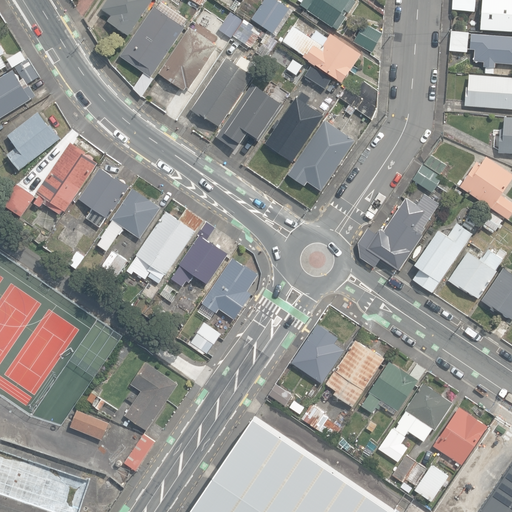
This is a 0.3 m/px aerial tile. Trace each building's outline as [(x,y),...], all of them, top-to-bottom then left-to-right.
[(112,15),(108,21),(130,35),(153,0),(108,0),(103,8),(112,15)] [(278,0),(264,0),(253,18),(274,33),(291,8),(278,0)] [(308,9),(308,10),(333,27),(334,26),(339,30),(348,17),(345,15),(348,11),(351,13),(358,1),(355,0),(298,0),(303,2),(301,4),(308,9)] [(476,0),(453,0),(453,8),(476,10),(476,0)] [(511,0),(482,0),(481,29),(511,31),(511,0)] [(121,56),(145,72),(152,77),(186,27),(155,6),(121,56)] [(231,37),(243,20),(231,12),(219,29),(231,37)] [(255,26),(245,19),(233,35),(252,48),(260,35),(252,30),(255,26)] [(365,22),(354,42),(373,52),(384,33),(365,22)] [(317,65),(343,82),(362,54),(331,33),(328,38),(317,30),(315,34),(313,33),(311,36),(312,37),(312,38),(294,26),(284,41),(305,55),(304,56),(310,60),(309,61),(316,66),(317,65)] [(190,27),(160,73),(185,90),(188,86),(190,88),(219,45),(190,27)] [(468,52),(470,32),(452,30),(450,50),(468,52)] [(511,36),(472,33),(471,49),(475,49),(475,61),(484,62),(484,67),(496,68),(497,63),(503,63),(504,60),(511,60),(511,36)] [(279,42),(273,38),(264,51),(270,55),(279,42)] [(13,67),(10,62),(6,64),(1,55),(6,53),(2,47),(0,44),(0,42),(0,40),(0,70),(6,66),(9,70),(13,67)] [(21,51),(8,59),(10,62),(13,67),(27,59),(21,51)] [(303,71),(274,52),(259,74),(288,93),(303,71)] [(227,58),(192,109),(207,119),(207,118),(221,127),(256,76),(251,73),(257,65),(243,56),(237,64),(227,58)] [(16,67),(23,78),(24,77),(28,84),(39,77),(28,59),(16,67)] [(326,89),(332,79),(311,66),(305,75),(326,89)] [(0,118),(33,99),(32,98),(37,95),(31,85),(30,86),(28,84),(24,77),(23,78),(20,80),(14,69),(0,77),(0,118)] [(152,77),(145,72),(134,88),(142,97),(154,78),(152,77)] [(467,86),(465,106),(511,108),(511,77),(470,74),(469,87),(467,86)] [(42,79),(31,85),(39,99),(50,93),(42,79)] [(364,81),(356,93),(377,107),(379,90),(364,81)] [(248,134),(259,141),(285,105),(253,83),(217,137),(236,149),(241,143),(242,143),(248,134)] [(377,107),(356,93),(347,86),(340,97),(373,119),(375,114),(377,110),(377,107)] [(298,97),(297,96),(281,120),(279,119),(273,127),(275,129),(266,143),(294,161),(316,129),(317,130),(321,124),(319,124),(325,115),(307,103),(311,97),(303,91),(298,97)] [(339,114),(333,110),(328,117),(334,121),(339,114)] [(8,154),(20,170),(62,138),(52,124),(49,126),(39,112),(9,135),(18,147),(8,154)] [(511,116),(505,116),(504,129),(501,129),(499,152),(511,153),(511,116)] [(356,140),(326,119),(288,174),(306,186),(309,182),(322,191),(356,140)] [(63,209),(66,211),(99,162),(94,160),(94,158),(93,157),(91,155),(89,154),(87,154),(86,154),(87,152),(71,142),(35,195),(35,196),(36,196),(38,198),(35,203),(41,207),(44,203),(61,214),(63,209)] [(432,154),(426,164),(441,174),(448,164),(432,154)] [(482,164),(478,161),(461,186),(509,218),(511,214),(511,200),(503,194),(511,181),(511,172),(487,155),(482,164)] [(443,177),(424,163),(413,179),(433,192),(443,177)] [(109,219),(131,186),(127,183),(126,182),(126,181),(125,180),(123,179),(122,179),(120,179),(117,176),(116,178),(101,168),(80,199),(81,199),(74,209),(82,214),(85,210),(87,211),(90,206),(94,208),(87,217),(101,227),(107,218),(109,219)] [(35,196),(35,195),(18,183),(4,204),(22,216),(36,196),(35,196)] [(121,234),(126,228),(141,238),(162,207),(133,188),(111,220),(113,221),(102,237),(103,238),(98,244),(108,250),(120,233),(121,234)] [(378,233),(369,228),(359,242),(361,258),(376,267),(382,258),(401,271),(425,235),(423,233),(427,228),(425,227),(441,203),(425,193),(418,204),(407,197),(384,230),(381,228),(378,233)] [(179,219),(197,231),(205,220),(188,208),(179,219)] [(166,275),(197,231),(179,219),(167,210),(137,254),(138,255),(128,270),(133,274),(135,271),(146,278),(145,279),(152,284),(156,278),(161,282),(163,279),(157,275),(160,271),(166,275)] [(492,213),(483,228),(495,236),(505,221),(492,213)] [(201,234),(208,239),(216,227),(207,221),(198,234),(200,236),(201,234)] [(421,268),(413,279),(433,293),(475,234),(458,222),(449,236),(440,230),(416,265),(421,268)] [(195,275),(208,284),(229,253),(221,247),(222,246),(219,243),(217,245),(208,239),(201,234),(200,236),(180,264),(181,265),(172,278),(184,286),(187,281),(190,282),(195,275)] [(469,251),(449,280),(467,293),(469,291),(470,292),(470,293),(471,294),(473,295),(474,295),(479,298),(498,270),(497,270),(504,259),(504,258),(508,252),(501,248),(497,254),(489,248),(483,257),(482,257),(481,259),(469,251)] [(69,263),(77,269),(86,256),(78,250),(69,263)] [(118,277),(129,260),(119,253),(118,254),(113,250),(102,265),(108,269),(108,270),(118,277)] [(235,319),(253,293),(249,291),(260,274),(245,264),(245,265),(233,257),(203,302),(218,312),(220,309),(235,319)] [(511,271),(505,267),(482,300),(497,310),(498,309),(503,312),(504,314),(505,316),(507,317),(510,317),(511,318),(511,271)] [(180,292),(167,284),(161,294),(173,302),(180,292)] [(493,332),(503,339),(511,325),(502,319),(493,332)] [(222,333),(205,322),(191,342),(208,353),(222,333)] [(339,337),(318,324),(292,362),(323,383),(345,350),(335,343),(339,337)] [(335,394),(355,407),(386,358),(356,340),(327,383),(337,390),(335,394)] [(385,401),(399,410),(420,380),(390,361),(370,391),(372,392),(363,406),(374,412),(377,407),(380,409),(385,401)] [(179,383),(146,362),(131,384),(142,391),(125,415),(148,430),(179,383)] [(408,446),(403,443),(408,436),(407,435),(409,431),(425,441),(433,428),(436,430),(454,402),(424,383),(406,410),(407,411),(399,422),(400,423),(397,428),(395,426),(395,428),(393,427),(379,448),(399,462),(408,446)] [(269,394),(286,405),(293,395),(276,384),(269,394)] [(96,390),(87,399),(98,412),(108,403),(96,390)] [(290,407),(300,414),(305,407),(294,400),(290,407)] [(334,439),(342,427),(329,419),(330,416),(312,404),(302,419),(334,439)] [(434,446),(462,464),(489,425),(460,406),(434,446)] [(111,423),(78,409),(71,427),(103,440),(111,423)] [(408,511),(409,511),(399,505),(395,510),(258,417),(190,511),(408,511)] [(367,428),(373,431),(378,425),(372,421),(367,428)] [(156,441),(145,433),(125,462),(137,470),(156,441)] [(511,452),(492,439),(463,480),(467,483),(465,486),(479,496),(476,499),(483,504),(511,461),(511,452)] [(407,479),(416,485),(428,468),(407,454),(394,475),(404,482),(407,479)] [(425,475),(415,489),(432,501),(449,475),(433,464),(425,475)] [(511,511),(511,466),(496,491),(509,500),(501,511),(511,511)] [(449,511),(459,499),(449,493),(438,509),(441,511),(449,511)]
